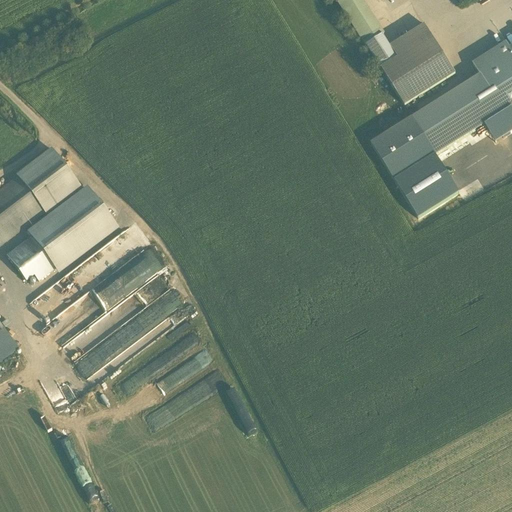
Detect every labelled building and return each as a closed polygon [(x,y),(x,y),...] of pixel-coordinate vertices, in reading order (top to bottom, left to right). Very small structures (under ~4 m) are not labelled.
[(366,47),(366,46),(383,36),(362,0),(344,0),(339,4),(366,47)] [(424,26),(390,47),(397,59),(381,70),(404,107),(455,75),(424,26)] [(366,46),(381,70),(397,59),(390,47),(383,36),(366,46)] [(412,119),(435,157),(487,124),(511,108),(511,52),(511,50),(506,43),(472,65),(479,77),(412,119)] [(511,108),(487,124),(498,141),(511,131),(511,108)] [(435,157),(412,119),(371,145),(418,220),(459,194),(435,157)] [(52,152),(16,179),(44,215),(80,188),(52,152)] [(0,248),(44,215),(16,179),(0,191),(0,248)] [(86,189),(26,234),(30,239),(90,194),(86,189)] [(30,239),(54,271),(114,225),(90,194),(30,239)] [(54,271),(30,239),(6,257),(25,283),(33,277),(38,284),(54,271)] [(64,312),(80,334),(90,326),(87,322),(94,317),(93,316),(101,310),(99,307),(96,310),(91,302),(82,308),(78,302),(64,312)] [(4,332),(0,335),(0,362),(18,350),(4,332)] [(20,395),(24,405),(34,401),(31,391),(20,395)] [(35,406),(29,409),(36,424),(41,421),(35,406)]
